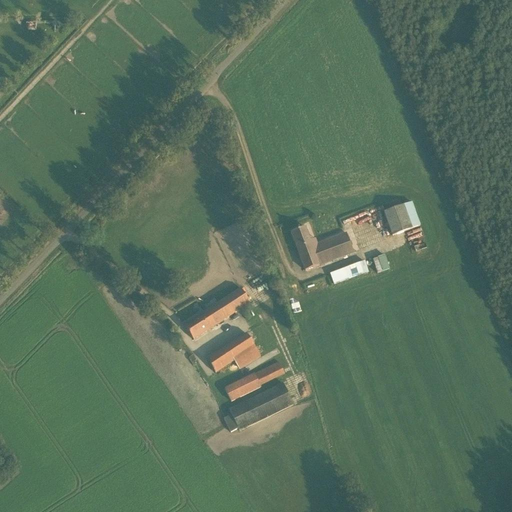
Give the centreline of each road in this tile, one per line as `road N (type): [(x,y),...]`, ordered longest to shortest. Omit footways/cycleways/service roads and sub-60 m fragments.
road 1 (unclassified): [(0,307),(285,0)]
road 2 (unknown): [(289,289),(230,110)]
